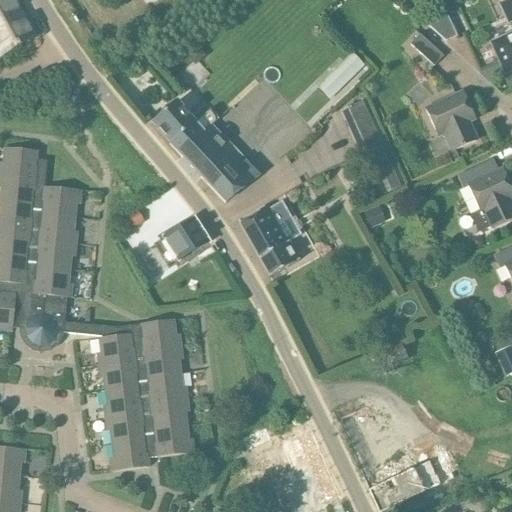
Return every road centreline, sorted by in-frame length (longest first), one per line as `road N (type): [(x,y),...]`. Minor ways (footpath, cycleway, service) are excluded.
road 1 (unclassified): [(359,511),(254,301),(210,234),(82,81),(35,0)]
road 2 (residential): [(0,398),(46,401),(63,421),(82,500),(118,511)]
road 3 (unknown): [(210,234),(266,182),(343,147)]
